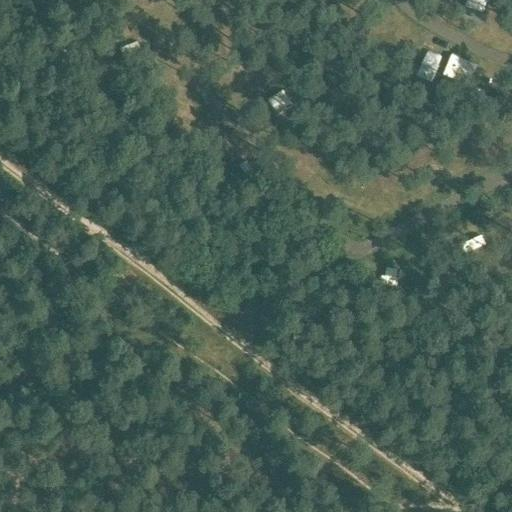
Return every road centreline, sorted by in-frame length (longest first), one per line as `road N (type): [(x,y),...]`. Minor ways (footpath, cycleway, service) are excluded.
road 1 (unknown): [(463,511),(0,164)]
road 2 (track): [(402,511),(0,212)]
